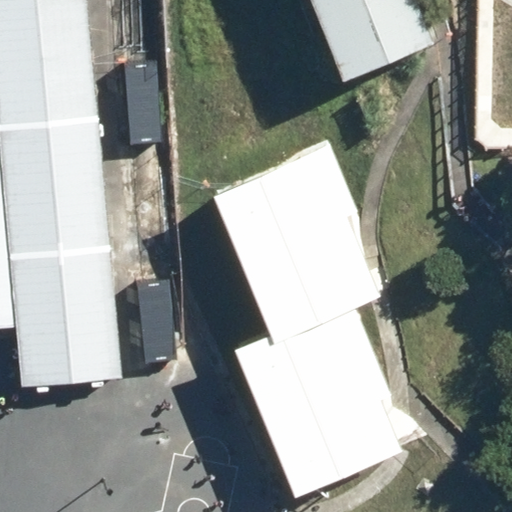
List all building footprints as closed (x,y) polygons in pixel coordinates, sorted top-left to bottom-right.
[(0,0),(0,317),(18,316),(24,370),(120,360),(128,360),(91,0),(0,0)] [(309,0),(340,77),(431,42),(414,0),(309,0)] [(511,0),(447,0),(444,93),(489,95),(487,144),(511,145),(511,0)] [(214,190),(269,331),(348,300),(377,294),(323,149),(214,190)] [(237,346),(293,486),(402,450),(348,300),(237,346)]
